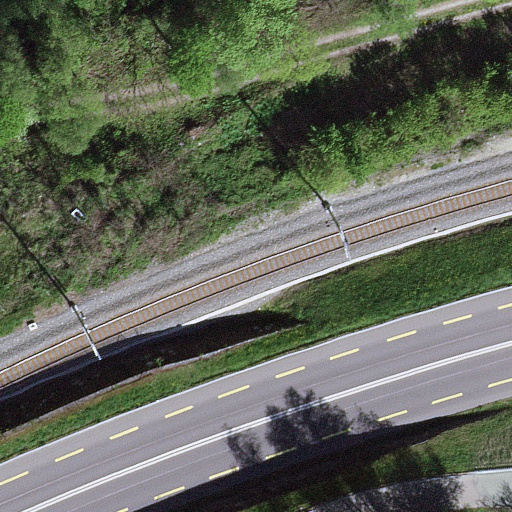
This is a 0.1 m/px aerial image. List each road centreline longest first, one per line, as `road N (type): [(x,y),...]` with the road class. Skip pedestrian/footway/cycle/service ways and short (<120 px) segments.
road 1 (primary): [(24,511),(268,415),(511,341)]
road 2 (track): [(494,0),(151,97),(0,119)]
road 3 (unclassified): [(511,484),(414,494),(352,511)]
